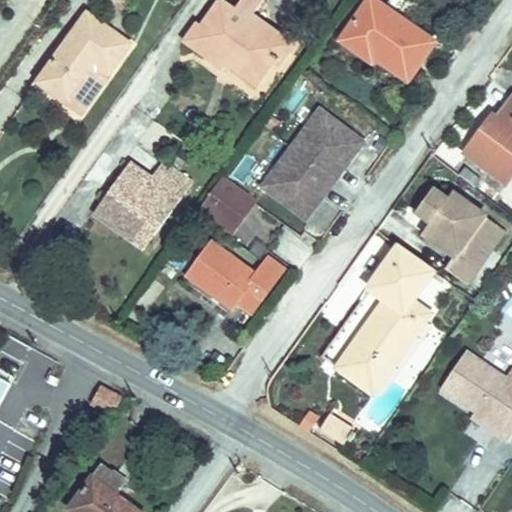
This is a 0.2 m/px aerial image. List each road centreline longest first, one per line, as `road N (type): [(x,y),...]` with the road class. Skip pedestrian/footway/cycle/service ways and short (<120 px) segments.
road 1 (residential): [(511,1),(225,419)]
road 2 (unknown): [(11,304),(130,137),(176,50),(214,0)]
road 3 (tertiary): [(0,297),(225,419)]
road 4 (tertiary): [(225,419),(375,511)]
road 5 (unknown): [(0,130),(84,0)]
